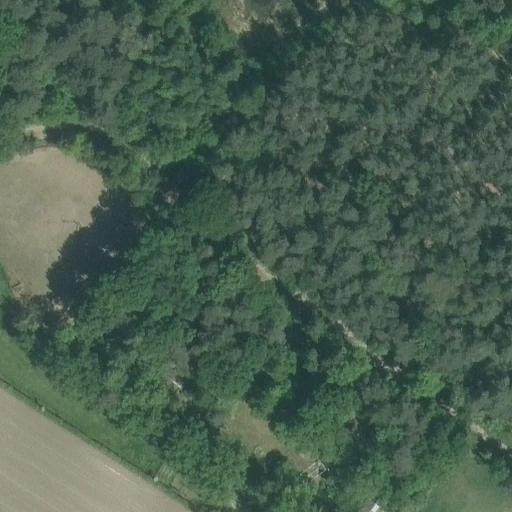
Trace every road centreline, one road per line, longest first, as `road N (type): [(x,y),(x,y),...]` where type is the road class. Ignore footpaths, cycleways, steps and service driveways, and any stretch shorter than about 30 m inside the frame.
road 1 (track): [(511,454),(74,139),(0,152)]
road 2 (unknown): [(511,318),(222,121),(110,22),(105,0)]
